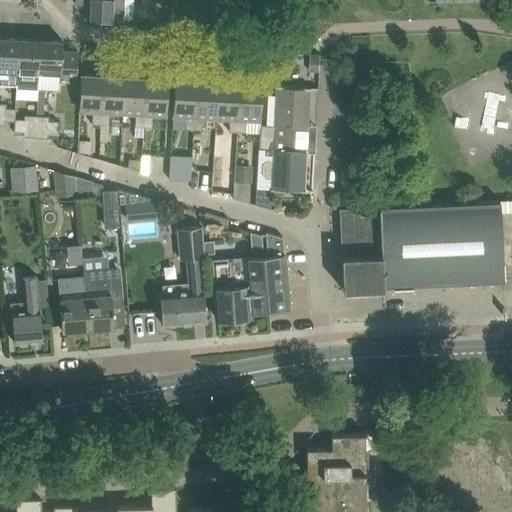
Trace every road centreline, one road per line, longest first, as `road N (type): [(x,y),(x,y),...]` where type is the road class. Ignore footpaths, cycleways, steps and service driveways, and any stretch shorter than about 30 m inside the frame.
road 1 (residential): [(316,233),(0,135)]
road 2 (residential): [(214,381),(154,360),(0,374)]
road 3 (secondary): [(0,418),(214,381)]
road 4 (secondary): [(324,359),(511,352)]
road 5 (residential): [(316,233),(324,66)]
road 6 (residential): [(324,359),(316,233)]
